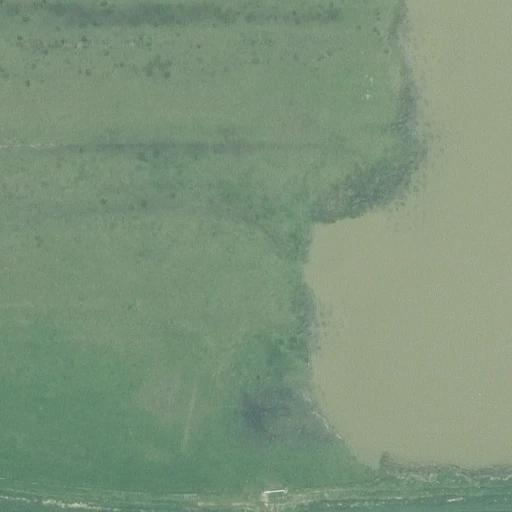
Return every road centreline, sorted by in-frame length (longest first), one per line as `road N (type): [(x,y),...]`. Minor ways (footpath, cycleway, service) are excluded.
road 1 (track): [(0,487),(120,501),(273,505),(274,511)]
road 2 (track): [(273,505),(334,495),(511,490)]
